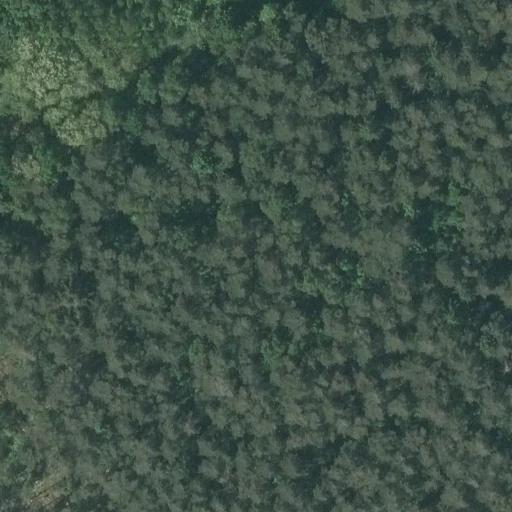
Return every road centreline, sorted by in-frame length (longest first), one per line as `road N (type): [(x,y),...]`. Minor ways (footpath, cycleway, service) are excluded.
road 1 (track): [(133,511),(49,112)]
road 2 (track): [(248,0),(0,140)]
